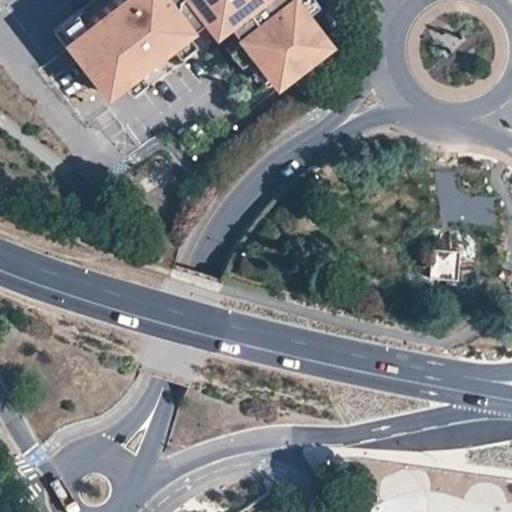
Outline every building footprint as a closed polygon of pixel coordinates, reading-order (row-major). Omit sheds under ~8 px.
[(292,0),(90,0),(52,30),(99,91),(115,79),(132,66),(136,63),(129,53),(137,48),(143,55),(151,49),(144,41),(152,35),(159,45),(164,41),(180,29),(196,16),(195,14),(199,10),(204,11),(204,14),(213,15),(214,12),(220,13),(223,17),(220,19),(233,36),(246,53),(250,57),(256,52),(259,55),(272,73),(275,76),(322,39),(300,10),(292,0)] [(313,1),(311,0),(292,0),(300,10),(313,1)] [(213,15),(204,14),(204,11),(199,10),(195,14),(196,16),(207,30),(220,19),(223,17),(220,13),(214,12),(213,15)] [(190,41),(180,29),(164,41),(173,53),(190,41)] [(143,55),(137,48),(129,53),(136,63),(159,45),(152,35),(144,41),(151,49),(143,55)] [(246,53),(233,36),(221,46),(234,62),(246,53)] [(272,73),(259,55),(246,64),(260,82),(272,73)] [(125,91),(141,78),(132,66),(115,79),(125,91)] [(431,248),(428,276),(456,278),(459,251),(431,248)]
